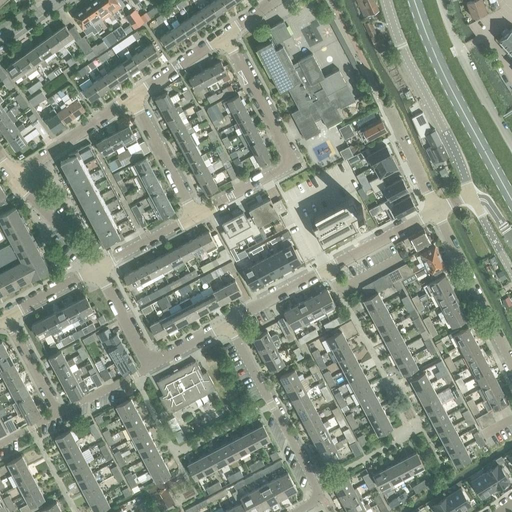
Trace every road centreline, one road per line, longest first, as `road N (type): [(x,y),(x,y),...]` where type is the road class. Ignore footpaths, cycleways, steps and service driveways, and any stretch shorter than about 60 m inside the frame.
road 1 (residential): [(195,215),(291,160),(225,34)]
road 2 (residential): [(227,321),(434,208)]
road 3 (residential): [(296,511),(319,496),(227,321)]
road 4 (tertiary): [(511,200),(414,0)]
road 5 (tertiary): [(385,0),(397,42),(471,191)]
road 6 (residential): [(434,208),(511,365)]
road 7 (unclassified): [(511,148),(457,51),(439,0)]
road 8 (residential): [(16,175),(134,97)]
road 9 (residential): [(195,215),(134,97)]
road 10 (residential): [(96,268),(16,175)]
